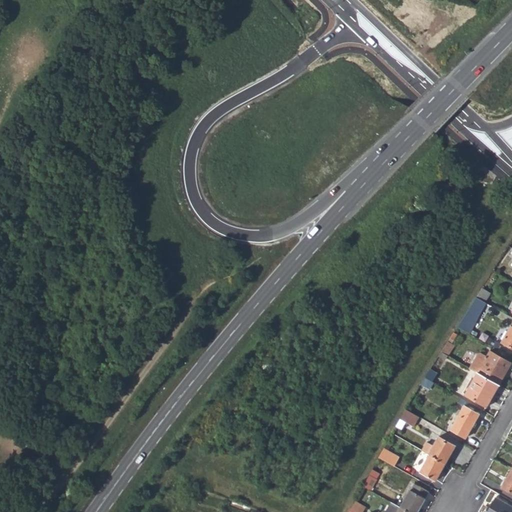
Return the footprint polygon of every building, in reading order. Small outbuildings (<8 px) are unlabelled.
[(469,334),(486,302),(476,297),(457,326),(469,334)] [(511,326),(502,343),(511,348),(511,326)] [(454,346),(447,342),(441,352),(448,355),(454,346)] [(490,351),(487,356),(477,373),(499,385),(511,363),(490,351)] [(445,360),(448,355),(441,352),(438,356),(445,360)] [(470,369),(477,373),(487,356),(483,354),(478,355),(470,369)] [(436,373),(430,369),(425,377),(432,381),(436,373)] [(487,406),(499,385),(477,373),(465,395),(487,406)] [(430,389),(434,382),(432,381),(425,377),(418,389),(425,392),(427,388),(430,389)] [(464,405),(474,410),(475,406),(461,398),(459,403),(464,405)] [(479,413),(474,410),(464,405),(451,429),(466,437),(479,413)] [(414,426),(419,417),(406,410),(401,419),(414,426)] [(428,443),(423,452),(429,455),(445,464),(455,445),(439,436),(434,446),(428,443)] [(399,458),(384,449),(379,458),(395,467),(399,458)] [(435,481),(445,464),(429,455),(419,472),(435,481)] [(370,474),(377,478),(379,473),(373,469),(370,474)] [(511,493),(511,469),(501,487),(511,493)] [(376,479),(369,476),(363,486),(370,490),(376,479)] [(419,505),(427,491),(414,483),(400,507),(409,511),(417,511),(421,506),(419,505)] [(419,505),(421,506),(429,492),(427,491),(419,505)] [(511,511),(511,506),(495,497),(490,506),(488,505),(486,509),(484,511),(511,511)] [(362,511),(365,507),(355,502),(349,510),(352,511),(362,511)]
